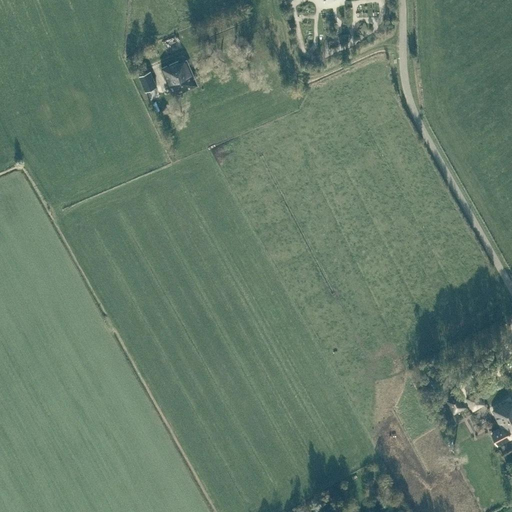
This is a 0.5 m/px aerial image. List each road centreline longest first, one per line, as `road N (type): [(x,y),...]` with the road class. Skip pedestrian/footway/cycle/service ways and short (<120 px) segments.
road 1 (unclassified): [(511,289),(411,106),(400,0)]
road 2 (track): [(402,41),(315,75),(291,64),(276,22),(179,55)]
